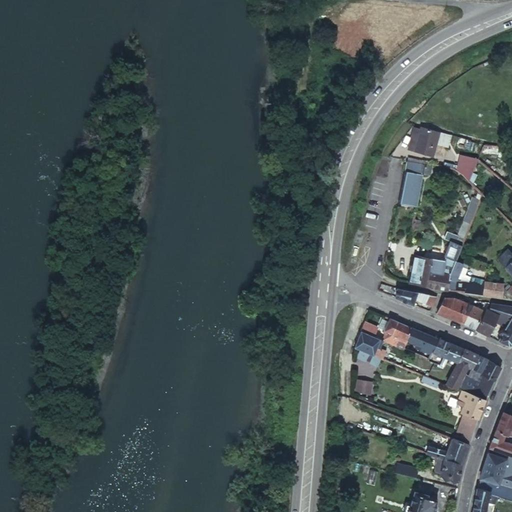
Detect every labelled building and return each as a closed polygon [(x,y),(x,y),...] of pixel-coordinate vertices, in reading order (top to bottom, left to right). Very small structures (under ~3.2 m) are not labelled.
[(409,146),(411,147),(410,153),(434,157),(438,133),(419,129),(418,132),(412,131),(409,146)] [(477,156),(459,153),(459,165),(458,168),(466,169),(470,166),(477,156)] [(427,174),(428,164),(403,160),(401,170),(402,170),(397,201),(414,204),(420,173),(427,174)] [(455,236),(463,239),(481,200),(473,197),(455,236)] [(455,254),(462,241),(452,236),(445,249),(455,254)] [(492,256),(511,277),(511,255),(504,246),(492,256)] [(401,280),(439,285),(446,272),(449,266),(436,262),(438,254),(407,247),(401,280)] [(455,254),(445,249),(442,255),(438,254),(436,262),(449,266),(455,254)] [(449,266),(446,272),(453,275),(463,258),(455,254),(449,266)] [(435,295),(392,285),(387,294),(404,302),(406,298),(428,307),(435,295)] [(490,304),(499,306),(507,298),(478,292),(474,302),(490,304)] [(468,306),(450,297),(443,296),(434,313),(460,323),(468,306)] [(486,312),(479,311),(472,328),(488,336),(492,328),(498,330),(494,338),(506,344),(511,342),(511,340),(511,307),(499,306),(490,304),(486,312)] [(479,311),(468,306),(460,323),(472,328),(479,311)] [(404,318),(385,310),(381,321),(384,323),(379,333),(394,339),(404,318)] [(430,330),(404,318),(394,339),(419,350),(430,330)] [(362,329),(356,345),(382,356),(386,347),(379,345),(382,337),(362,329)] [(445,336),(430,330),(419,350),(419,352),(429,356),(434,347),(439,349),(445,336)] [(458,342),(445,336),(439,349),(451,354),(458,342)] [(451,354),(445,364),(460,370),(461,369),(473,349),(458,342),(451,354)] [(472,369),(482,353),(473,349),(461,369),(469,373),(472,369)] [(460,386),(482,395),(497,367),(494,361),(488,356),(482,353),(472,369),(482,373),(479,382),(467,376),(464,380),(460,386)] [(445,364),(438,377),(453,383),(457,376),(460,370),(445,364)] [(453,383),(455,384),(460,386),(464,380),(457,376),(453,383)] [(356,378),(354,391),(371,394),(373,381),(356,378)] [(460,416),(473,421),(482,395),(460,386),(455,384),(451,397),(458,399),(455,408),(462,411),(460,416)] [(511,410),(502,406),(495,427),(505,431),(511,433),(511,410)] [(505,431),(495,427),(488,446),(506,452),(511,454),(511,440),(504,438),(505,431)] [(468,442),(449,433),(444,449),(404,437),(402,446),(415,452),(437,459),(442,460),(462,467),(468,442)] [(504,458),(486,453),(476,487),(488,490),(491,492),(495,482),(511,488),(511,472),(511,473),(511,470),(511,454),(506,452),(504,458)] [(442,460),(437,459),(434,470),(440,473),(439,476),(458,482),(459,476),(439,470),(442,460)] [(459,476),(462,467),(442,460),(439,470),(459,476)] [(395,463),(393,472),(412,477),(415,470),(395,463)] [(408,500),(400,498),(398,510),(403,511),(402,511),(429,511),(431,506),(427,506),(430,495),(421,493),(422,490),(411,487),(408,500)] [(488,490),(476,487),(470,511),(484,511),(487,501),(495,503),(497,496),(491,492),(488,490)]
